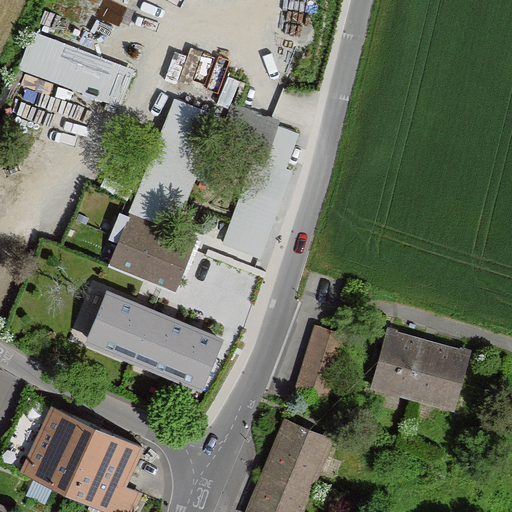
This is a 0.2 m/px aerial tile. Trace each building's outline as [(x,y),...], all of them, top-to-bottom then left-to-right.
[(123,104),(135,72),(31,34),(19,66),(123,104)] [(224,245),(262,259),(294,173),(269,164),(283,126),(232,107),(216,150),(255,164),(224,245)] [(191,128),(172,120),(146,182),(165,190),(191,128)] [(0,221),(4,223),(13,201),(23,205),(28,192),(24,190),(31,171),(0,159),(0,221)] [(114,241),(124,244),(187,271),(184,276),(210,286),(224,250),(158,223),(168,200),(141,190),(130,218),(124,215),(114,241)] [(199,387),(225,326),(173,304),(184,276),(187,271),(124,244),(103,295),(111,299),(93,343),(199,387)] [(345,334),(315,325),(296,388),(325,397),(345,334)] [(389,330),(375,384),(451,404),(465,350),(389,330)] [(139,444),(53,405),(24,469),(118,511),(129,511),(139,490),(122,483),(139,444)] [(262,475),(306,494),(329,437),(285,418),(262,475)] [(297,511),(306,494),(262,475),(246,511),(297,511)] [(0,511),(11,511),(13,509),(0,502),(0,511)]
